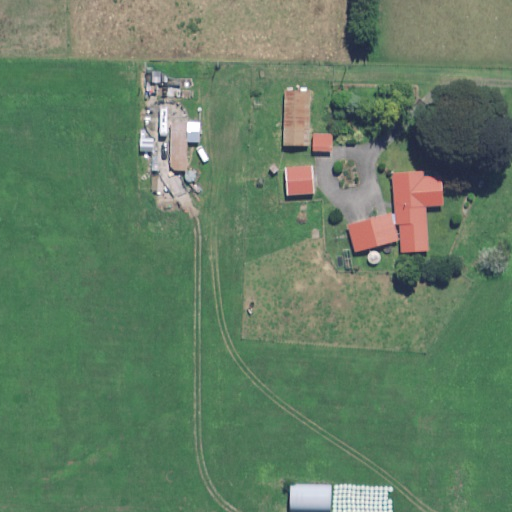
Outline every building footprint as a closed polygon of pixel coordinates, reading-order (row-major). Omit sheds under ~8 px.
[(309,148),(311,93),(286,92),(284,147),(309,148)] [(202,124),(174,123),(171,172),(187,172),(188,143),(201,144),(202,124)] [(333,135),(314,135),(314,153),(333,153),(333,135)] [(154,141),(142,141),(141,153),(153,153),(154,141)] [(316,196),(315,168),(286,169),(287,197),(316,196)] [(356,254),(364,252),(369,268),(384,263),(379,247),(401,241),(401,254),(429,253),(426,207),(444,206),(442,170),(392,173),(396,215),(348,228),(356,254)] [(179,204),(158,203),(156,233),(177,234),(179,204)] [(333,508),(333,487),(292,486),(292,507),(333,508)]
